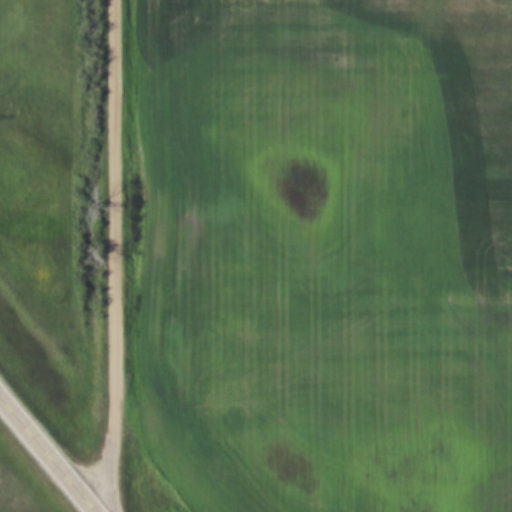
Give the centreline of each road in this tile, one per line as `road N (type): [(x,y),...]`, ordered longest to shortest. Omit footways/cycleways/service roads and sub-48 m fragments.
road 1 (residential): [(111,0),(111,511)]
road 2 (secondary): [(98,511),(0,394)]
